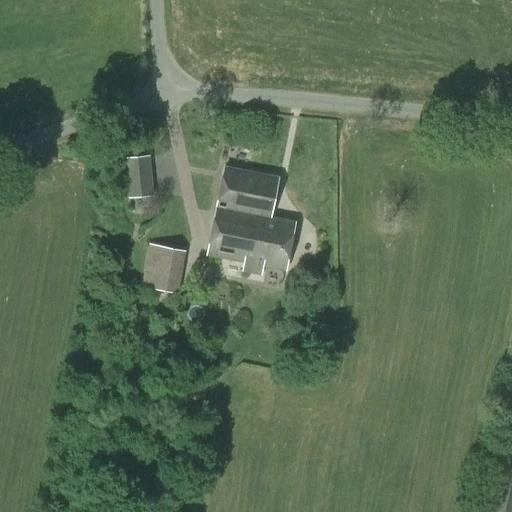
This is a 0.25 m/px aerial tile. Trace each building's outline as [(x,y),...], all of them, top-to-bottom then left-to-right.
[(215,208),(269,218),(277,179),(223,168),(215,208)] [(150,183),(128,185),(129,197),(151,195),(150,183)] [(294,223),(269,218),(215,208),(206,255),(242,262),(240,273),(259,276),(262,266),(285,271),(294,223)] [(177,294),(185,252),(148,245),(140,287),(177,294)] [(189,435),(190,425),(192,410),(170,408),(169,419),(151,417),(150,429),(168,431),(168,432),(189,435)] [(511,462),(489,457),(482,487),(511,493),(511,462)]
